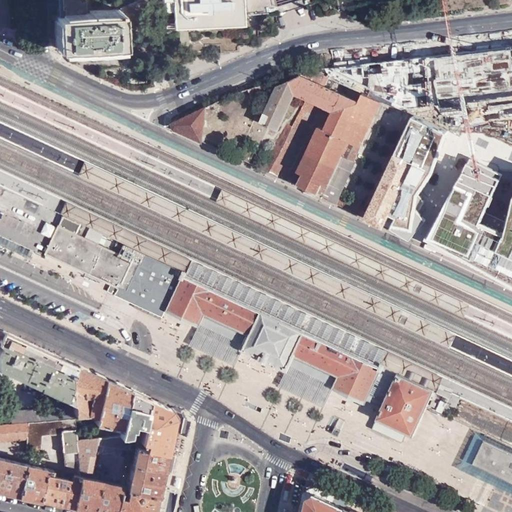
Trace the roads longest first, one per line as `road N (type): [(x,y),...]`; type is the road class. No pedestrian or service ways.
road 1 (primary): [(99,100),(511,295)]
road 2 (primary): [(511,19),(318,40),(168,102),(99,100)]
road 3 (tertiary): [(212,411),(0,307)]
road 4 (tertiary): [(417,511),(280,450)]
